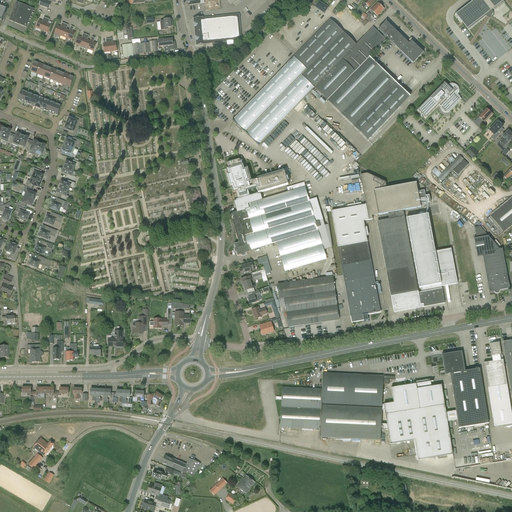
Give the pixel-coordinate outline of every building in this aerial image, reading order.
[(42,0),(41,0),(39,6),(49,9),(51,3),(42,0)] [(366,0),(364,2),(364,3),(361,6),(364,8),(367,5),(369,7),(373,4),(375,1),(373,0),(366,0),(367,0),(366,0)] [(468,28),(485,16),(487,14),(488,14),(491,16),(491,17),(492,14),(493,14),(493,13),(493,12),(493,11),(492,11),(492,10),(493,9),(503,1),(504,1),(502,0),(474,0),(456,15),(456,14),(455,14),(456,15),(462,22),(463,21),(468,28)] [(34,9),(17,2),(9,20),(26,28),(34,9)] [(321,4),(319,8),(325,13),(328,8),(329,3),(321,3),(321,4)] [(367,15),(369,16),(366,19),(368,21),(381,6),(377,3),(370,12),(372,14),(371,15),(368,13),(367,15)] [(384,9),(381,6),(368,21),(370,23),(374,18),(373,17),(374,16),(376,17),(384,9)] [(195,32),(237,28),(236,15),(203,18),(193,19),(194,19),(194,23),(194,27),(195,27),(195,32)] [(44,18),(42,22),(39,20),(36,28),(42,31),(47,19),(44,18)] [(47,19),(42,31),(48,33),(51,25),(48,24),(50,20),(47,19)] [(164,20),(164,21),(160,21),(161,31),(167,30),(167,28),(171,27),(171,26),(172,26),(172,20),(170,20),(170,19),(164,20)] [(370,57),(386,40),(373,28),(356,45),(330,20),(233,121),(259,146),(314,88),(368,140),(410,97),(384,71),(385,70),(381,65),(379,67),(370,57)] [(408,40),(407,41),(386,22),(378,30),(413,64),(424,53),(412,41),(411,42),(408,40)] [(62,23),(61,27),(57,26),(54,34),(60,36),(65,24),(62,23)] [(68,25),(65,24),(60,36),(66,39),(71,27),(71,26),(69,30),(66,29),(68,25)] [(74,28),(71,27),(66,39),(72,41),(76,33),(72,32),(74,28)] [(239,40),(237,28),(195,32),(196,37),(195,37),(196,41),(196,45),(196,46),(206,45),(206,44),(232,41),(232,46),(232,47),(235,47),(235,41),(239,40)] [(83,34),(82,38),(78,36),(75,44),(81,47),(86,35),(83,34)] [(86,35),(81,47),(87,49),(92,37),(90,41),(87,40),(89,36),(86,35)] [(92,37),(87,49),(93,52),(96,44),(93,42),(95,38),(92,37)] [(116,42),(112,43),(112,39),(109,39),(110,52),(117,51),(116,42)] [(175,42),(173,42),(172,39),(163,40),(163,39),(158,40),(159,47),(164,46),(164,47),(168,46),(169,51),(176,50),(175,42)] [(158,47),(157,41),(149,42),(149,43),(132,45),(133,55),(151,53),(151,52),(156,52),(155,47),(158,47)] [(37,74),(41,64),(39,63),(38,64),(34,62),(31,71),(37,74)] [(41,64),(37,74),(43,76),(47,67),(44,66),(44,65),(41,64)] [(47,67),(43,76),(50,79),(54,69),(52,68),(52,69),(47,67)] [(57,70),(54,69),(50,79),(57,82),(60,72),(57,71),(57,70)] [(65,74),(60,72),(57,82),(63,84),(67,74),(65,73),(65,74)] [(70,75),(67,74),(63,84),(70,87),(74,77),(70,76),(70,75)] [(450,85),(448,86),(447,87),(444,84),(418,111),(426,119),(439,106),(441,108),(441,110),(442,111),(444,112),(446,113),(448,113),(450,112),(461,100),(456,95),(457,95),(458,93),(459,91),(458,88),(457,86),(456,85),(454,84),(452,84),(450,85)] [(23,103),(27,93),(22,91),(18,100),(22,101),(21,102),(23,103)] [(33,95),(27,93),(23,103),(25,104),(26,103),(29,104),(33,95)] [(33,95),(29,104),(33,106),(33,107),(34,107),(38,97),(33,95)] [(38,97),(34,107),(40,109),(44,99),(38,97)] [(50,102),(44,99),(40,109),(42,110),(46,111),(50,102)] [(50,102),(46,111),(50,112),(49,113),(51,114),(55,104),(50,102)] [(61,106),(55,104),(51,114),(53,115),(54,114),(57,116),(61,106)] [(478,117),(479,118),(474,123),(478,126),(483,121),(485,123),(492,115),(492,114),(492,113),(490,111),(489,112),(486,109),(478,117)] [(323,133),(324,132),(335,144),(339,140),(311,110),(306,114),(323,133)] [(69,118),(67,123),(78,128),(82,119),(76,117),(74,120),(69,118)] [(491,139),(494,141),(503,132),(500,130),(503,126),(501,124),(500,125),(498,122),(495,125),(494,124),(491,127),(492,128),(489,131),(494,135),(491,139)] [(78,128),(67,123),(65,129),(70,131),(69,134),(75,136),(78,128)] [(306,126),(304,128),(330,154),(332,152),(306,126)] [(8,129),(5,128),(0,140),(8,143),(11,136),(9,135),(11,131),(8,130),(8,129)] [(291,134),(321,162),(325,157),(295,129),(291,134)] [(510,133),(508,131),(503,137),(504,139),(500,142),(504,146),(503,148),(505,150),(510,146),(507,143),(511,138),(511,133),(510,132),(510,133)] [(18,147),(18,145),(22,135),(19,133),(19,134),(16,133),(15,137),(12,137),(9,143),(18,147)] [(26,136),(22,135),(18,145),(24,147),(23,149),(26,150),(29,144),(29,143),(26,142),(28,138),(25,137),(26,136)] [(292,158),(300,166),(304,161),(299,156),(304,150),(290,135),(285,140),(288,143),(286,145),(287,147),(286,147),(283,144),(279,148),(291,160),(292,158)] [(66,139),(64,145),(75,149),(77,144),(78,144),(79,141),(73,138),(72,141),(66,139)] [(29,144),(26,150),(26,151),(29,152),(29,153),(34,156),(35,153),(36,153),(40,143),(36,141),(36,142),(33,141),(32,145),(29,144)] [(43,144),(40,143),(36,153),(41,156),(41,155),(43,156),(45,151),(43,150),(45,146),(42,145),(43,144)] [(75,149),(64,145),(62,150),(68,152),(66,155),(72,158),(74,154),(72,154),(75,149)] [(471,147),(466,152),(473,159),(478,153),(471,147)] [(459,156),(442,174),(440,171),(441,170),(439,168),(437,169),(435,167),(432,171),(438,177),(438,178),(441,182),(463,159),(459,156)] [(288,192),(262,200),(260,193),(288,185),(284,172),(251,182),(247,167),(244,168),(243,163),(241,164),(239,159),(226,163),(228,168),(226,168),(227,173),(226,174),(230,188),(231,188),(233,193),(235,192),(237,199),(236,200),(236,201),(233,202),(237,212),(232,214),(234,220),(233,220),(239,243),(234,244),(237,256),(250,252),(250,250),(263,247),(264,250),(271,248),(271,245),(277,243),(285,272),(326,260),(317,228),(321,227),(319,222),(315,223),(305,188),(306,187),(304,182),(287,188),(288,192)] [(66,161),(64,167),(62,172),(67,175),(66,178),(74,181),(76,178),(71,176),(75,165),(78,166),(79,163),(73,161),(72,164),(66,161)] [(307,164),(303,168),(310,176),(314,172),(307,164)] [(511,167),(501,179),(504,182),(506,179),(506,180),(511,173),(511,167)] [(31,178),(41,182),(43,178),(42,178),(43,176),(38,174),(39,170),(33,168),(29,177),(31,178)] [(501,177),(496,172),(492,177),(496,181),(501,177)] [(368,174),(361,175),(366,205),(369,220),(373,219),(372,215),(379,214),(379,215),(421,208),(420,204),(427,203),(425,191),(418,192),(417,183),(387,188),(386,182),(368,174)] [(41,182),(31,178),(30,182),(27,180),(25,186),(31,189),(33,185),(38,188),(39,186),(40,186),(41,182)] [(61,182),(59,187),(57,193),(62,195),(61,198),(67,200),(68,197),(66,196),(70,186),(74,187),(75,184),(68,181),(67,184),(61,182)] [(31,189),(25,186),(23,192),(25,193),(24,197),(34,201),(36,197),(35,196),(36,194),(30,192),(31,189)] [(34,201),(24,197),(22,202),(19,201),(17,205),(24,207),(25,204),(31,206),(32,204),(32,205),(34,201)] [(511,198),(490,216),(490,217),(486,220),(499,236),(503,233),(511,225),(511,198)] [(66,209),(68,203),(57,199),(56,202),(53,201),(50,208),(51,208),(50,209),(54,211),(55,210),(59,211),(60,207),(66,209)] [(4,206),(0,208),(0,211),(3,213),(1,219),(2,219),(2,220),(2,221),(3,221),(5,222),(6,221),(7,221),(8,219),(9,219),(10,218),(10,217),(11,216),(10,215),(10,214),(11,212),(8,211),(9,207),(5,205),(4,206)] [(366,205),(332,211),(341,265),(343,275),(351,318),(352,323),(363,321),(368,320),(367,315),(381,313),(371,259),(363,221),(369,220),(366,205)] [(19,218),(19,219),(20,220),(22,221),(23,220),(24,220),(26,221),(29,215),(23,212),(24,209),(17,206),(15,212),(18,213),(17,217),(19,218)] [(60,223),(63,217),(51,213),(50,216),(47,215),(44,222),(45,222),(45,223),(49,225),(49,224),(53,225),(55,221),(60,223)] [(418,294),(405,220),(380,224),(396,310),(416,306),(416,309),(423,308),(422,305),(444,301),(442,287),(458,284),(451,249),(435,252),(429,215),(407,219),(419,288),(420,288),(421,293),(418,294)] [(39,237),(43,239),(43,238),(47,239),(49,235),(54,237),(57,231),(46,227),(44,230),(41,229),(38,236),(39,236),(39,237)] [(475,228),(477,239),(474,239),(477,258),(483,257),(486,276),(489,293),(494,292),(495,293),(496,294),(498,293),(499,293),(499,292),(500,291),(509,289),(507,276),(502,249),(499,250),(488,237),(488,236),(480,227),(475,228)] [(11,253),(9,258),(14,261),(19,249),(16,248),(17,245),(10,242),(6,251),(11,253)] [(35,250),(36,251),(35,252),(39,253),(39,252),(43,254),(45,250),(50,252),(53,246),(42,242),(40,245),(37,243),(35,250)] [(48,268),(51,261),(39,257),(38,260),(32,257),(29,264),(30,265),(29,266),(33,267),(34,266),(38,268),(39,264),(48,268)] [(249,263),(250,267),(239,270),(241,275),(251,273),(251,271),(254,270),(253,267),(256,266),(255,262),(252,263),(252,262),(249,263)] [(61,280),(66,268),(61,266),(56,278),(61,280)] [(265,272),(264,270),(252,273),(253,276),(253,275),(254,281),(262,278),(266,276),(265,272)] [(2,282),(9,286),(13,278),(8,275),(8,273),(6,272),(5,275),(4,274),(3,278),(4,278),(2,282)] [(326,277),(305,281),(311,324),(339,320),(332,272),(326,273),(326,277)] [(252,289),(250,280),(251,280),(250,276),(245,278),(246,282),(243,282),(246,291),(252,289)] [(305,281),(277,285),(279,299),(284,298),(289,327),(311,324),(305,281)] [(3,285),(0,290),(0,291),(9,296),(12,289),(3,285)] [(252,293),(253,297),(248,298),(250,304),(256,302),(259,301),(258,296),(260,295),(259,291),(252,293)] [(171,309),(189,309),(189,305),(181,304),(181,302),(172,300),(171,309)] [(266,303),(263,304),(264,307),(271,305),(272,308),(276,307),(274,300),(266,303)] [(261,316),(267,314),(265,309),(259,311),(258,308),(251,310),(252,314),(253,314),(255,320),(261,318),(261,316)] [(183,315),(183,312),(175,312),(175,326),(182,326),(182,324),(190,324),(190,315),(183,315)] [(32,314),(31,333),(27,333),(26,340),(31,340),(31,341),(39,342),(39,322),(40,322),(40,315),(32,314)] [(139,316),(138,324),(133,324),(132,334),(143,334),(143,327),(148,328),(148,317),(139,316)] [(154,328),(161,328),(160,326),(167,326),(167,320),(160,320),(160,319),(153,319),(154,328)] [(262,335),(274,332),(271,322),(264,324),(265,327),(260,329),(262,335)] [(114,331),(114,339),(108,339),(108,347),(123,347),(123,345),(124,345),(124,339),(123,339),(123,331),(114,331)] [(511,340),(503,342),(511,400),(511,340)] [(59,360),(60,360),(60,353),(62,353),(63,342),(57,342),(57,349),(53,349),(53,360),(54,360),(54,361),(59,361),(59,360)] [(492,357),(501,355),(499,343),(490,344),(492,357)] [(36,350),(40,349),(41,349),(41,345),(27,345),(27,350),(30,350),(30,356),(35,356),(35,352),(36,352),(36,350)] [(90,345),(90,348),(90,354),(93,354),(93,355),(100,355),(101,348),(99,348),(99,345),(93,345),(90,345)] [(35,356),(30,356),(31,363),(40,362),(40,357),(42,357),(43,356),(43,353),(42,352),(40,352),(40,349),(36,350),(36,352),(35,352),(35,356)] [(445,375),(450,374),(459,428),(489,424),(480,369),(465,371),(462,351),(442,354),(445,375)] [(368,364),(415,357),(414,352),(367,359),(368,364)] [(511,424),(511,416),(510,405),(503,360),(483,363),(494,428),(511,424)] [(383,376),(323,373),(322,390),(282,388),(282,397),(276,397),(276,400),(282,400),(280,428),(320,430),(320,438),(380,440),(381,430),(388,429),(390,444),(415,440),(418,460),(453,454),(441,385),(431,387),(430,380),(416,382),(416,384),(391,388),(394,403),(384,405),(382,405),(383,385),(394,385),(394,377),(383,376)] [(34,392),(31,392),(31,388),(22,387),(22,393),(30,394),(30,395),(34,395),(34,392)] [(45,388),(45,394),(53,394),(53,396),(52,396),(52,401),(57,401),(57,396),(57,392),(54,392),(54,388),(45,388)] [(79,399),(79,394),(82,395),(82,388),(73,388),(73,394),(75,394),(75,399),(79,399)] [(141,402),(141,398),(144,398),(144,392),(135,391),(135,398),(137,398),(137,401),(141,402)] [(162,402),(160,402),(163,397),(156,392),(153,398),(157,400),(155,406),(160,407),(162,402)] [(41,439),(37,443),(34,447),(44,456),(54,444),(50,442),(48,445),(41,439)] [(40,468),(37,465),(43,458),(37,454),(34,457),(35,457),(28,465),(33,469),(31,471),(35,475),(40,468)] [(183,473),(186,465),(165,455),(162,463),(183,473)] [(186,465),(183,473),(182,473),(194,478),(201,464),(189,458),(186,465)] [(166,467),(165,470),(171,472),(169,474),(171,475),(172,476),(173,474),(175,471),(166,467)] [(160,480),(162,477),(166,478),(168,475),(154,470),(152,477),(156,478),(156,479),(160,480)] [(48,474),(47,473),(43,479),(45,480),(44,481),(49,484),(54,475),(49,473),(48,474)] [(246,476),(238,487),(246,493),(254,483),(246,476)] [(214,496),(227,483),(222,478),(209,491),(214,496)] [(165,487),(162,486),(157,484),(156,486),(150,484),(147,493),(156,496),(155,500),(172,505),(171,504),(172,501),(164,498),(165,495),(161,494),(159,494),(161,489),(165,490),(165,487)] [(225,500),(233,505),(237,498),(230,494),(225,500)] [(155,500),(154,503),(145,500),(142,508),(153,511),(155,507),(161,509),(163,508),(169,510),(169,509),(170,509),(172,505),(155,500)]
